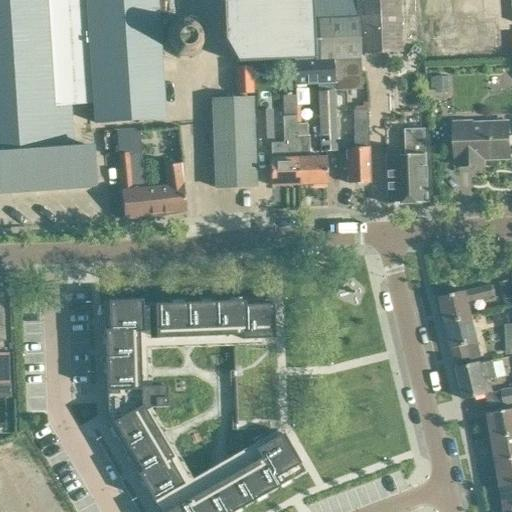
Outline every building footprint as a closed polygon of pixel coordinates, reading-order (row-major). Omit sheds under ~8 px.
[(73,149),(62,0),(0,0),(0,189),(2,190),(2,191),(2,190),(25,188),(25,189),(25,188),(48,186),(48,187),(48,186),(70,185),(70,186),(71,186),(71,185),(93,183),(93,184),(94,184),(94,183),(92,148),(73,149)] [(159,50),(155,0),(88,0),(96,124),(163,119),(159,50)] [(221,0),(223,40),(237,63),(314,60),(310,0),(221,0)] [(357,19),(356,0),(310,0),(314,60),(314,61),(332,60),(359,58),(359,54),(357,19)] [(356,0),(357,19),(359,54),(402,52),(399,0),(356,0)] [(450,0),(452,22),(436,23),(437,53),(494,51),(493,21),(480,21),(479,0),(450,0)] [(511,15),(498,17),(500,49),(511,47),(511,15)] [(190,17),(187,16),(184,16),(181,16),(178,17),(175,18),(173,20),(170,22),(168,24),(166,26),(165,29),(164,32),(163,35),(163,38),(163,41),(163,44),(164,47),(166,49),(168,52),(170,54),(172,56),(175,58),(178,59),(181,60),(184,60),(187,60),(190,60),(193,59),(196,58),(198,56),(201,54),(203,52),(204,49),(206,46),(206,43),(207,40),(207,37),(207,34),(206,31),(204,28),(203,25),(201,23),(198,21),(196,19),(193,18),(190,17)] [(334,91),(361,90),(359,58),(332,60),(314,61),(292,62),(294,85),(316,84),(319,152),(337,151),(334,91)] [(252,94),(251,67),(235,68),(236,95),(252,94)] [(215,188),(255,187),(252,99),(212,100),(215,188)] [(354,148),(346,148),(347,184),(357,183),(358,185),(361,186),(364,186),(367,185),(367,183),(370,183),(367,110),(353,111),(354,148)] [(256,112),(257,139),(272,138),(271,112),(256,112)] [(298,185),(295,124),(295,117),(281,118),(282,141),(269,142),(271,186),(298,185)] [(472,121),(454,122),(455,161),(457,161),(457,167),(475,167),(474,160),(511,159),(509,123),(472,125),(472,121)] [(306,124),(295,124),(298,185),(327,184),(326,157),(309,158),(308,135),(306,135),(306,124)] [(123,220),(186,213),(180,164),(172,165),(171,161),(163,162),(166,186),(144,188),(140,153),(129,154),(127,129),(115,130),(123,220)] [(426,203),(424,155),(424,130),(403,130),(403,156),(385,157),(386,205),(426,203)] [(440,298),(446,324),(472,317),(468,302),(507,293),(504,283),(440,298)] [(141,301),(103,302),(103,306),(106,305),(106,312),(107,317),(103,317),(104,334),(107,334),(108,342),(108,346),(104,346),(105,363),(108,363),(109,373),(109,375),(106,375),(106,392),(110,392),(111,418),(110,418),(110,419),(109,419),(109,420),(108,420),(108,421),(108,422),(107,422),(110,427),(113,426),(119,436),(116,438),(125,452),(128,451),(133,461),(130,463),(139,477),(142,476),(148,486),(145,488),(153,502),(154,502),(187,483),(186,481),(145,411),(150,408),(151,408),(155,408),(163,408),(166,408),(166,387),(165,387),(151,387),(145,387),(142,307),(142,306),(141,301)] [(171,305),(154,305),(154,306),(156,343),(156,344),(157,344),(242,340),(242,341),(265,340),(272,340),(274,340),(272,301),(269,301),(257,301),(240,302),(228,302),(211,303),(212,306),(200,307),(200,303),(183,304),(183,307),(171,308),(171,305)] [(482,357),(472,317),(446,324),(456,364),(482,357)] [(274,345),(232,347),(236,431),(280,430),(277,425),(274,345)] [(464,399),(492,393),(490,381),(499,379),(495,360),(457,369),(464,399)] [(511,389),(502,391),(504,405),(511,403),(511,389)] [(511,409),(488,414),(492,439),(511,435),(511,409)] [(156,507),(155,507),(157,511),(227,511),(228,511),(238,506),(240,509),(254,500),(253,498),(263,492),(265,495),(279,486),(278,483),(288,477),(290,480),(304,472),(282,434),(280,435),(255,450),(250,453),(244,457),(157,506),(156,507)] [(511,459),(511,435),(492,439),(496,462),(511,459)] [(511,483),(511,459),(496,462),(500,486),(511,483)] [(511,508),(511,483),(500,486),(505,510),(511,508)]
